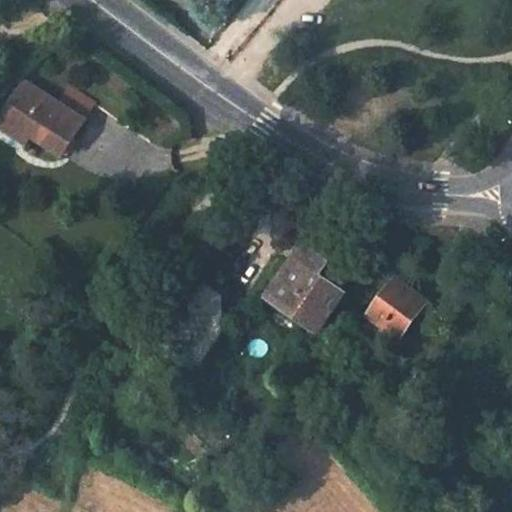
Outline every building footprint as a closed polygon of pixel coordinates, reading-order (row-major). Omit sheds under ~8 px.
[(19,79),(0,111),(0,118),(23,133),(53,151),(76,115),(49,98),(19,79)] [(49,98),(76,115),(86,97),(60,81),(49,98)] [(0,134),(16,145),(23,133),(0,118),(0,134)] [(301,244),(287,262),(265,293),(314,328),(341,292),(326,281),(336,268),(301,244)] [(219,330),(218,292),(194,274),(152,328),(195,360),(219,330)] [(389,329),(403,339),(416,320),(411,316),(424,300),(394,278),(368,313),(389,329)] [(389,329),(368,313),(355,330),(376,346),(389,329)] [(291,397),(313,421),(323,412),(299,386),(291,397)]
